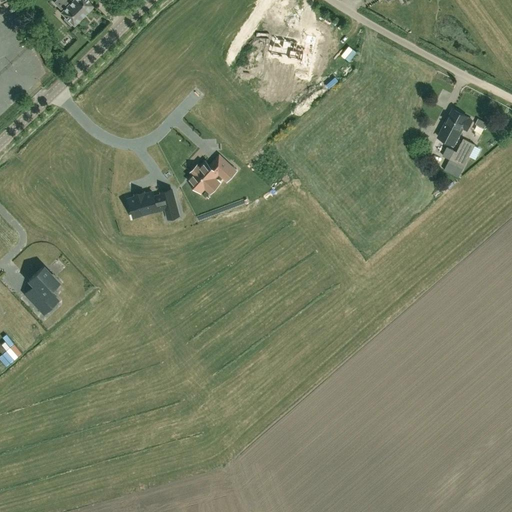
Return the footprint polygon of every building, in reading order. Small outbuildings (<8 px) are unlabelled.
[(74,25),(85,14),(78,8),(75,8),(70,3),(68,6),(66,3),(67,2),(64,0),(56,0),(54,2),(60,9),(61,8),(63,10),(61,12),(61,13),(66,17),(64,19),(70,25),(72,23),(73,24),(73,25),(74,25)] [(78,8),(85,14),(94,5),(88,0),(64,0),(67,2),(66,3),(68,6),(70,3),(75,8),(78,8)] [(273,43),(271,54),(301,60),(300,66),(310,68),(316,37),(306,35),(303,48),(297,47),(298,42),(275,38),(274,38),(273,43)] [(441,130),(437,136),(453,145),(456,139),(462,128),(466,130),(471,120),(466,117),(452,109),(441,130)] [(447,147),(443,156),(450,159),(444,170),(458,177),(464,166),(475,145),(463,139),(457,152),(447,147)] [(219,156),(210,166),(205,162),(200,167),(198,165),(191,172),(194,174),(188,180),(201,192),(205,187),(210,192),(219,183),(214,178),(218,173),(227,180),(236,171),(219,156)] [(141,215),(156,210),(166,208),(167,209),(169,219),(178,216),(180,216),(175,200),(172,189),(162,192),(162,194),(157,196),(154,197),(153,192),(152,192),(144,194),(144,191),(135,194),(136,196),(128,199),(132,212),(140,210),(141,215)] [(29,279),(33,284),(24,292),(44,313),(57,301),(49,291),(58,282),(43,266),(29,279)] [(6,357),(14,354),(11,347),(20,344),(17,338),(11,341),(10,340),(1,343),(6,357)] [(19,349),(27,343),(24,340),(16,346),(19,349)]
